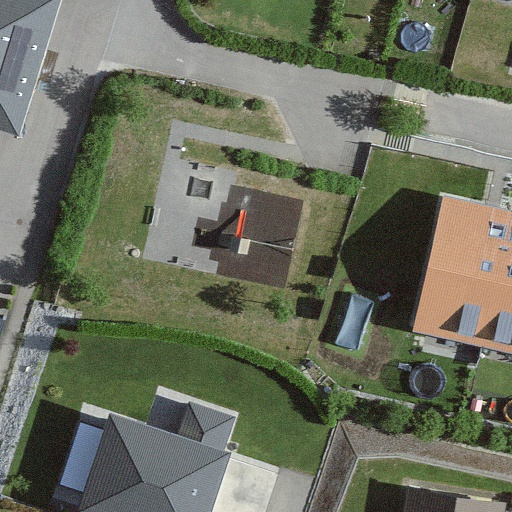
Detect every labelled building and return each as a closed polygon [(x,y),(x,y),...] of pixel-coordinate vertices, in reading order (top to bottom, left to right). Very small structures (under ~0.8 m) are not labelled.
[(58,0),(0,0),(0,124),(20,130),(58,0)] [(511,213),(436,196),(407,322),(511,345),(511,213)] [(230,442),(236,409),(162,394),(155,426),(230,442)] [(214,511),(234,457),(104,411),(70,509),(78,511),(214,511)] [(500,511),(503,497),(400,484),(396,511),(500,511)]
